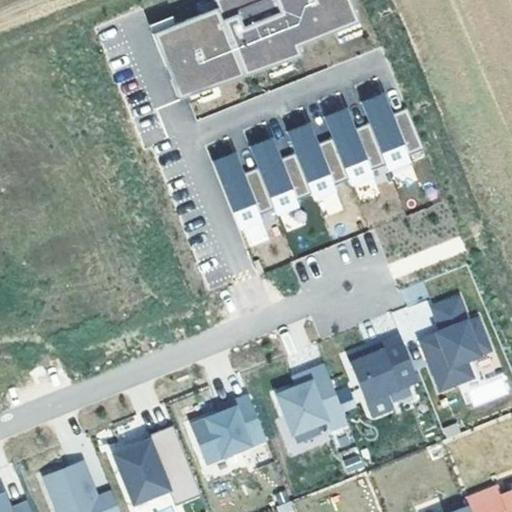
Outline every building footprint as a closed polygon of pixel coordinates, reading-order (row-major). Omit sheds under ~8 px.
[(213,0),(214,1),(197,8),(200,14),(152,34),(160,55),(176,49),(180,60),(173,63),(189,102),(196,100),(193,92),(242,72),(243,74),(289,55),(292,63),(299,61),(296,54),(303,51),(300,43),(342,27),(357,20),(349,0),(213,0)] [(176,49),(160,55),(165,66),(173,63),(180,60),(176,49)] [(362,102),(371,123),(387,163),(389,168),(411,160),(408,154),(425,147),(408,108),(393,114),(384,93),(362,102)] [(334,138),(349,177),(352,184),(374,175),(371,169),(387,163),(371,123),(356,129),(347,108),(325,116),(334,138)] [(288,131),(297,153),(312,192),(315,198),(336,190),(334,183),(349,177),(334,138),(318,144),(310,122),(288,131)] [(259,168),(275,207),(278,213),(299,204),(297,198),(312,192),(297,153),(281,159),(272,137),(251,146),(259,168)] [(212,161),(239,228),(261,220),(258,214),(275,207),(259,168),(243,174),(234,153),(212,161)] [(422,282),(404,288),(408,301),(426,296),(422,282)] [(455,324),(434,332),(454,383),(473,376),(466,358),(481,352),(505,343),(492,309),(483,313),(473,288),(446,299),(452,315),(465,310),(468,319),(455,324)] [(465,310),(452,315),(455,324),(468,319),(465,310)] [(369,347),(348,355),(366,401),(419,380),(401,334),(381,342),(383,348),(371,352),(369,347)] [(381,342),(369,347),(371,352),(383,348),(381,342)] [(481,352),(466,358),(473,376),(488,370),(481,352)] [(296,385),(277,393),(293,433),(326,419),(330,428),(348,421),(325,363),(307,370),(311,379),(296,385)] [(307,370),(293,376),(296,385),(311,379),(307,370)] [(463,390),(469,406),(508,393),(503,377),(463,390)] [(220,411),(191,423),(206,462),(267,438),(249,393),(233,400),(235,406),(220,411)] [(233,400),(218,406),(220,411),(235,406),(233,400)] [(134,444),(113,452),(133,502),(170,488),(167,481),(192,470),(173,424),(147,434),(150,443),(136,448),(134,444)] [(147,434),(134,444),(136,448),(150,443),(147,434)] [(349,472),(364,466),(357,448),(342,454),(349,472)] [(83,460),(44,475),(58,511),(120,511),(112,489),(97,495),(94,497),(90,488),(94,486),(83,460)] [(192,470),(167,481),(170,488),(176,504),(201,494),(192,470)] [(6,490),(0,492),(0,511),(33,511),(31,506),(14,511),(12,506),(6,490)] [(469,505),(471,511),(511,511),(511,495),(503,499),(499,490),(468,502),(469,505)] [(28,500),(12,506),(14,511),(31,506),(28,500)]
